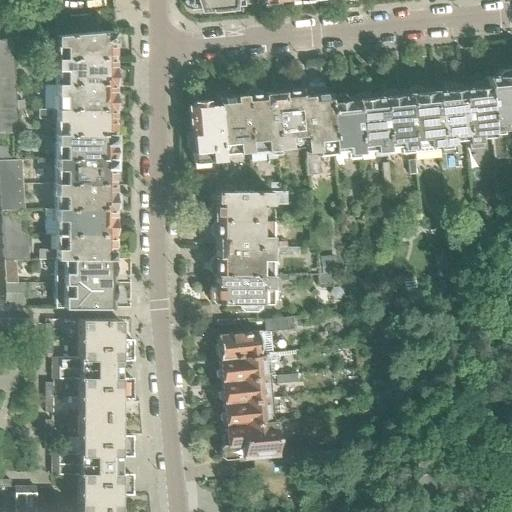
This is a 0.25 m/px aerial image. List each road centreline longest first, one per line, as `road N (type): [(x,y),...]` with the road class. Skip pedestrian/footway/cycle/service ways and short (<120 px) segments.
road 1 (residential): [(179,511),(163,314),(157,50)]
road 2 (residential): [(157,50),(511,16)]
